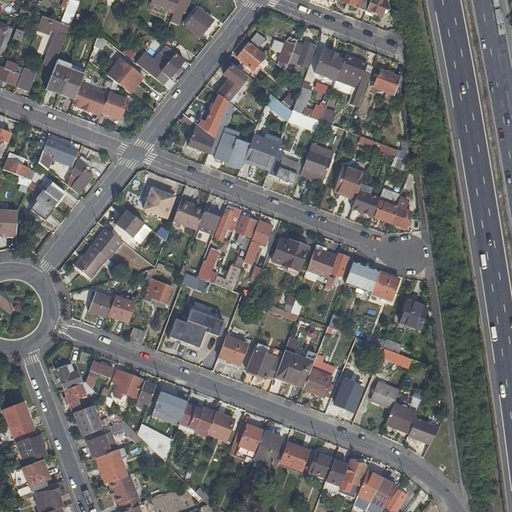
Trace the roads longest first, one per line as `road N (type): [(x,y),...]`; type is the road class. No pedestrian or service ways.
road 1 (residential): [(453,511),(393,457),(52,326)]
road 2 (motorway): [(443,0),(486,224),(511,426)]
road 3 (residential): [(423,262),(135,154)]
road 4 (residential): [(135,154),(257,0)]
road 5 (residential): [(26,352),(88,511)]
road 6 (residential): [(35,277),(135,154)]
road 7 (motorway): [(511,153),(482,0)]
road 8 (residential): [(0,103),(135,154)]
road 9 (residential): [(398,48),(270,0)]
